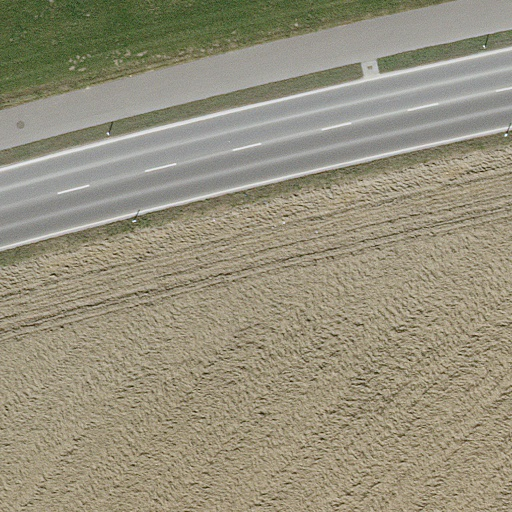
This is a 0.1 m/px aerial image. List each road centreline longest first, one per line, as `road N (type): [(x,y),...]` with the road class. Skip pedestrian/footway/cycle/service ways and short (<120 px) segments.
road 1 (secondary): [(511,84),(0,211)]
road 2 (track): [(0,133),(511,6)]
